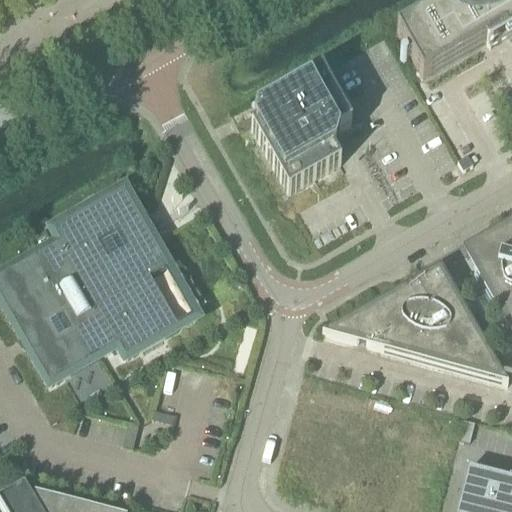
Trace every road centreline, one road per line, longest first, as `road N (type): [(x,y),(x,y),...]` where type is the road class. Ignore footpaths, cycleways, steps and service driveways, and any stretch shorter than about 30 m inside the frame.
road 1 (unclassified): [(293,302),(266,281),(142,65)]
road 2 (unclassified): [(511,189),(331,293),(293,302)]
road 3 (unclassified): [(255,511),(248,497),(293,302)]
road 4 (unclassified): [(0,143),(142,65)]
road 5 (unclassified): [(142,65),(261,0)]
